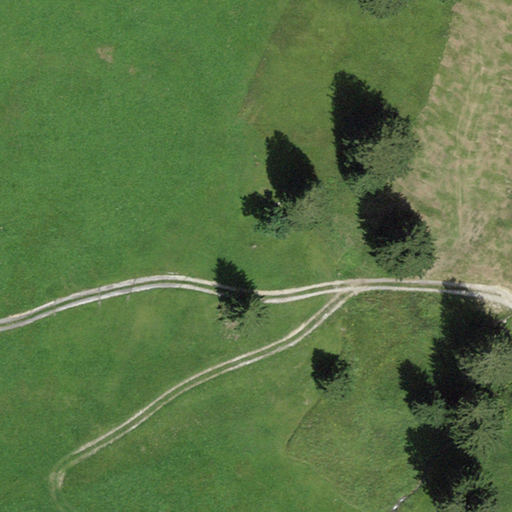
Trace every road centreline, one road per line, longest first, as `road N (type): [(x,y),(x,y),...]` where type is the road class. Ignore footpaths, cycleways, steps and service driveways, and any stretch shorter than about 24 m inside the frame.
road 1 (track): [(511,302),(430,285),(351,284),(257,297),(144,282),(0,323)]
road 2 (track): [(351,284),(286,341),(191,382),(58,471),(55,489),(70,511)]
